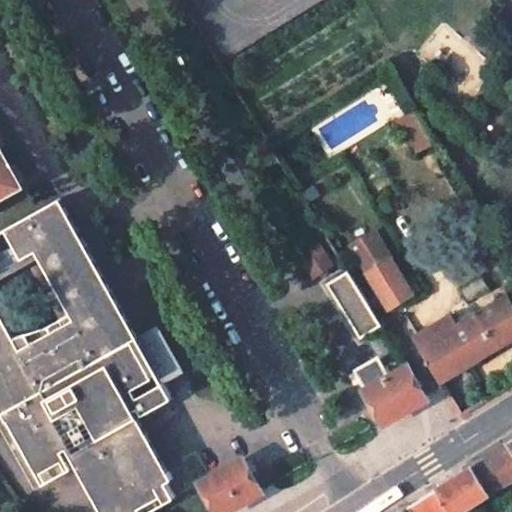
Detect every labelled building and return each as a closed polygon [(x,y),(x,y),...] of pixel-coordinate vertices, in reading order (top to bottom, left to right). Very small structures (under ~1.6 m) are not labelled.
[(421,115),(417,108),(399,118),(403,126),(421,115)] [(421,115),(403,126),(420,152),(437,141),(421,115)] [(0,149),(0,194),(19,184),(0,149)] [(61,198),(0,231),(0,406),(44,485),(78,466),(103,511),(150,511),(176,498),(167,482),(173,479),(135,411),(140,408),(144,415),(173,398),(61,198)] [(367,219),(346,232),(370,273),(392,259),(367,219)] [(321,244),(302,256),(315,276),(334,264),(321,244)] [(413,293),(392,259),(370,273),(391,307),(413,293)] [(351,275),(328,283),(361,338),(384,330),(351,275)] [(479,311),(499,346),(511,338),(511,298),(509,293),(479,311)] [(472,363),(479,358),(499,346),(479,311),(460,323),(453,327),(472,363)] [(454,312),(432,326),(438,336),(421,346),(441,381),(472,363),(453,327),(460,323),(454,312)] [(357,370),(386,420),(426,397),(406,366),(384,374),(375,361),(357,370)] [(465,511),(511,483),(511,451),(509,446),(450,484),(408,511),(409,511),(465,511)] [(244,460),(204,482),(208,490),(197,495),(206,511),(217,506),(220,511),(221,511),(260,489),(244,460)] [(222,511),(261,490),(260,489),(221,511),(222,511)]
